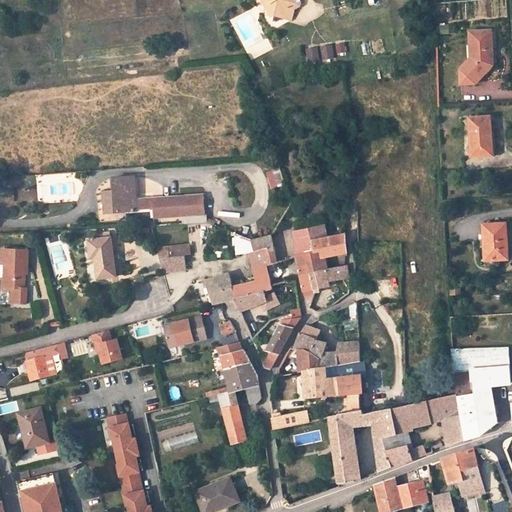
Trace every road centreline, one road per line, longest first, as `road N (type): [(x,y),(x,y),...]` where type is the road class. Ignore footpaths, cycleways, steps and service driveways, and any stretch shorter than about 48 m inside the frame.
road 1 (tertiary): [(288,511),(495,436)]
road 2 (residential): [(266,382),(279,511)]
road 3 (residential): [(354,296),(305,318),(266,382)]
